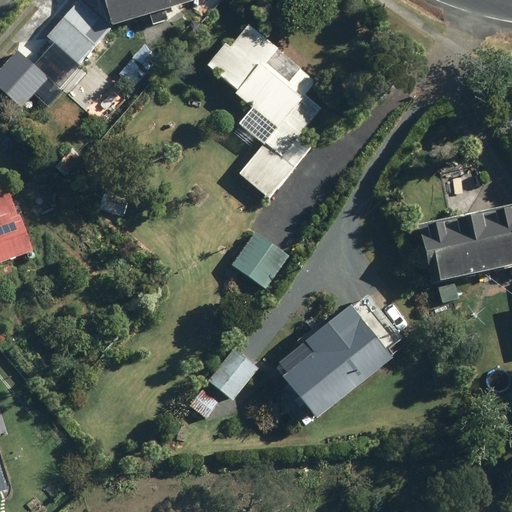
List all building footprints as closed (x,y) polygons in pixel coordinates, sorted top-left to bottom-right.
[(44,39),(76,66),(109,29),(148,18),(151,27),(167,23),(164,13),(205,1),(204,0),(76,0),(77,1),(44,39)] [(235,171),(265,195),(308,144),(294,133),(317,106),(301,92),(311,79),(243,22),(223,45),(219,40),(202,62),(231,87),(228,90),(271,125),(235,171)] [(0,89),(6,83),(13,90),(36,66),(18,49),(0,68),(0,89)] [(0,265),(29,256),(6,190),(0,192),(0,265)] [(101,209),(121,215),(125,198),(105,193),(101,209)] [(511,200),(412,221),(424,279),(511,260),(511,200)] [(228,263),(262,286),(285,253),(252,231),(228,263)] [(451,283),(436,287),(440,301),(455,297),(451,283)] [(274,375),(307,416),(384,356),(343,302),(296,339),(305,350),(274,375)] [(204,378),(229,398),(256,365),(230,345),(204,378)] [(194,410),(203,416),(215,400),(206,393),(194,410)]
